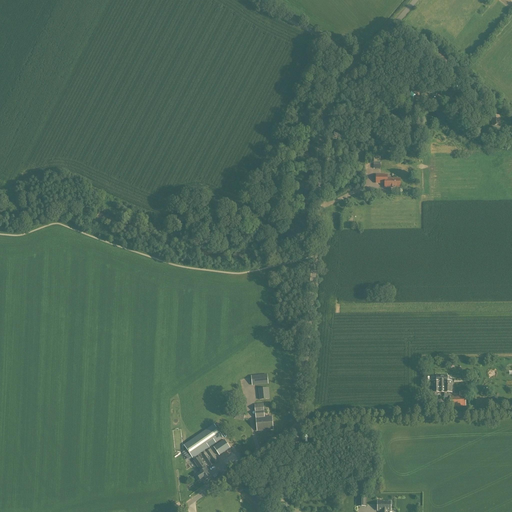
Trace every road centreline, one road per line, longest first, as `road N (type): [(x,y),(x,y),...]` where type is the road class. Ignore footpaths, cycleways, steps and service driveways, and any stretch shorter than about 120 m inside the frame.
road 1 (unclassified): [(299,425),(322,123),(335,89),(357,64)]
road 2 (unclassified): [(299,425),(511,412)]
road 3 (unclassified): [(180,511),(299,425)]
road 4 (unclassified): [(357,64),(252,0)]
